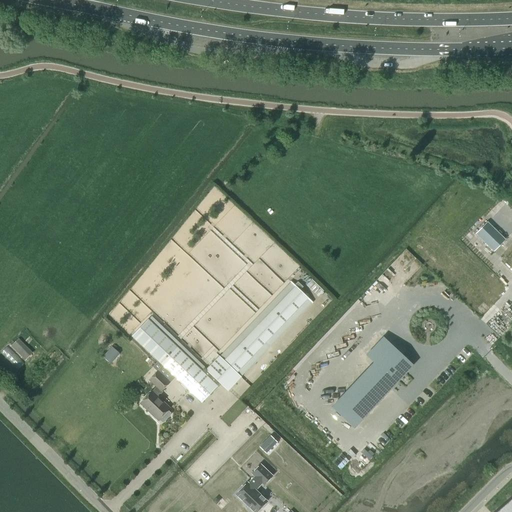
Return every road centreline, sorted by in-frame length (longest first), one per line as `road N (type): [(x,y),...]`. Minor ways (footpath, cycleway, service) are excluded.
road 1 (unclassified): [(511,122),(496,113),(285,107),(49,66),(0,75)]
road 2 (secondary): [(45,0),(281,40),(511,47)]
road 3 (secondary): [(511,18),(354,18),(203,0)]
road 4 (unclassified): [(105,511),(0,405)]
